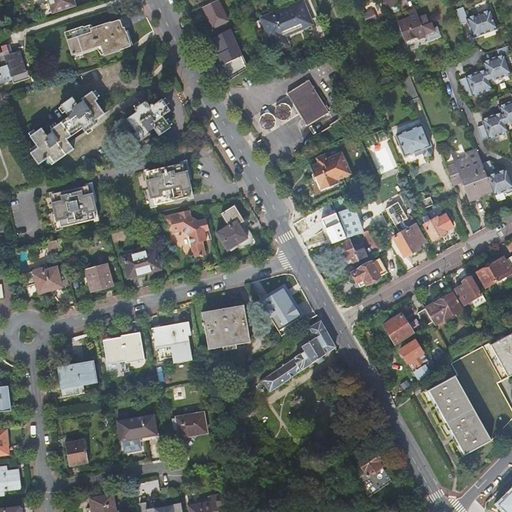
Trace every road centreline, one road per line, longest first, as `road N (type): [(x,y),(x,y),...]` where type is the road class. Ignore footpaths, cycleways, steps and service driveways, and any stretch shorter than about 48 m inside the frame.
road 1 (tertiary): [(157,0),(337,325)]
road 2 (tertiary): [(447,511),(337,325)]
road 3 (residential): [(511,221),(337,325)]
road 4 (residential): [(28,352),(46,511)]
road 5 (unknown): [(6,38),(121,0)]
